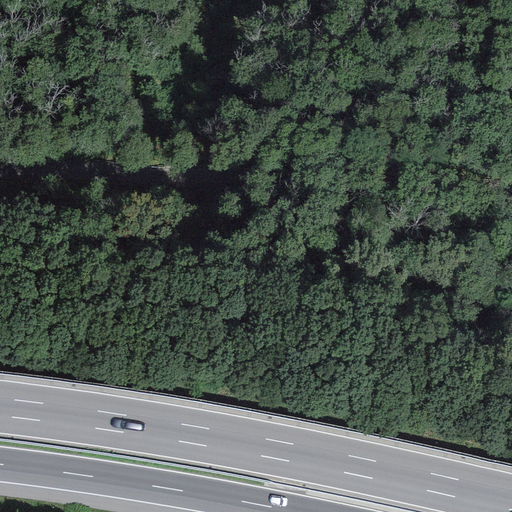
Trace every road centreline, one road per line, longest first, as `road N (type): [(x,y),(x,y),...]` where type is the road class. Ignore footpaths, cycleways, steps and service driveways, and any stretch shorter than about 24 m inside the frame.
road 1 (motorway): [(511,501),(262,446),(0,407)]
road 2 (residential): [(0,168),(209,169),(511,193)]
road 3 (motorway): [(0,465),(291,511)]
